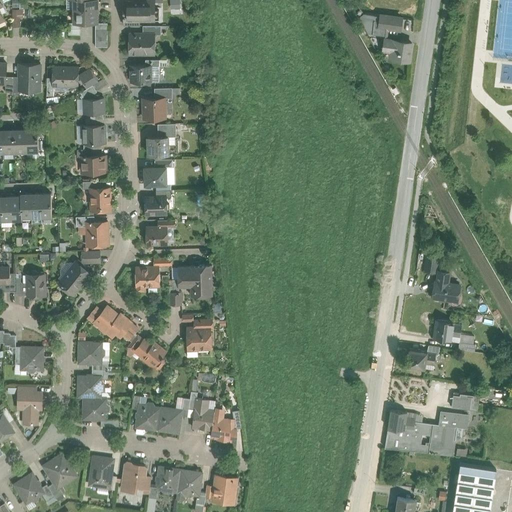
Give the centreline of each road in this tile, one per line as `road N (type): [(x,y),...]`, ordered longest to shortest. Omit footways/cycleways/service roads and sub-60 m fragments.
road 1 (secondary): [(433,0),(357,511)]
road 2 (residential): [(114,61),(128,224),(122,252)]
road 3 (residential): [(239,459),(57,436)]
